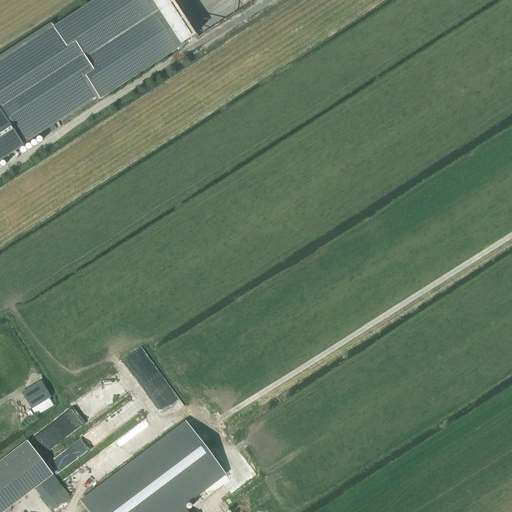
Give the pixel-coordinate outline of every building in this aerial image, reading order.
[(99,100),(183,45),(181,43),(194,35),(171,0),(98,0),(53,32),(68,54),(76,48),(93,74),(85,80),(95,94),(99,100)] [(0,60),(0,106),(23,141),(24,143),(27,142),(96,97),(85,80),(93,74),(76,48),(68,54),(53,32),(50,28),(0,60)] [(0,156),(23,141),(0,106),(0,156)] [(40,386),(22,398),(31,411),(49,399),(40,386)] [(182,429),(77,507),(80,511),(186,511),(183,506),(200,493),(219,479),(191,440),(182,429)] [(22,443),(0,459),(0,511),(2,511),(3,511),(20,499),(34,488),(52,475),(26,441),(26,440),(22,443)]
